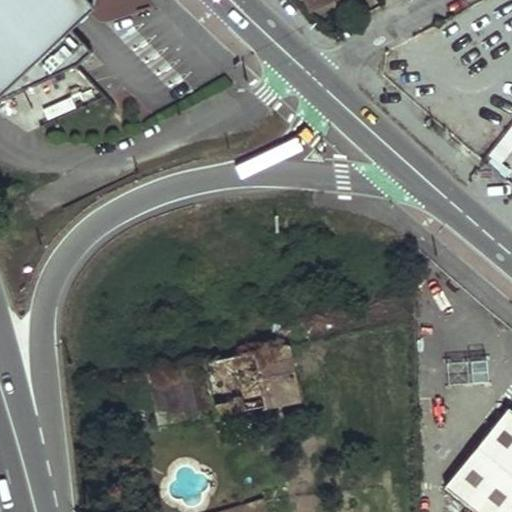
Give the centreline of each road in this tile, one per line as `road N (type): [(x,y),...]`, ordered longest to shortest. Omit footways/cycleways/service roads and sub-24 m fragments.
road 1 (primary): [(55,511),(37,348),(42,295),(55,264),(131,203),(265,171)]
road 2 (primary): [(265,171),(384,181),(468,218)]
road 3 (primary): [(315,80),(468,218)]
road 4 (primary): [(52,511),(0,335)]
road 5 (residential): [(315,80),(431,0)]
